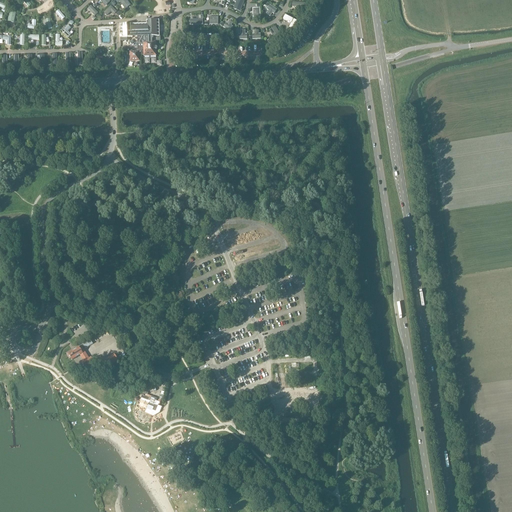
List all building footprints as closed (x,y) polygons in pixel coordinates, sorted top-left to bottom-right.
[(8,8),(7,10),(24,13),(25,11),(26,10),(27,10),(28,9),(30,9),(32,9),(34,9),(35,8),(29,0),(17,0),(10,6),(8,8)] [(113,3),(110,0),(93,0),(90,3),(100,14),(111,4),(113,3)] [(115,0),(113,3),(111,4),(125,18),(128,18),(132,11),(131,10),(131,9),(132,8),(132,7),(133,7),(134,7),(128,0),(115,0)] [(182,0),(180,0),(181,6),(182,7),(182,8),(183,8),(184,8),(186,8),(189,8),(198,7),(199,7),(200,6),(201,6),(202,6),(202,5),(203,5),(204,5),(204,4),(205,3),(205,2),(205,0),(182,0)] [(226,0),(209,0),(209,3),(209,5),(210,6),(211,6),(216,7),(223,9),(226,0)] [(246,0),(245,0),(226,0),(223,9),(234,14),(237,15),(238,16),(240,16),(241,15),(242,15),(243,13),(244,10),(245,5),(246,0)] [(259,4),(268,22),(270,21),(273,20),(276,18),(278,15),(281,12),(282,9),(269,0),(263,0),(262,2),(259,4)] [(269,0),(282,9),(283,7),(284,4),(285,0),(269,0)] [(287,8),(285,13),(296,22),(301,11),(304,2),(295,0),(289,0),(289,3),(287,8)] [(0,2),(0,12),(6,13),(7,10),(8,8),(10,6),(0,2)] [(69,18),(58,3),(49,11),(54,32),(56,32),(58,30),(69,18)] [(90,3),(81,11),(81,12),(80,13),(80,14),(81,14),(81,15),(82,16),(83,17),(84,18),(85,19),(86,20),(87,20),(88,20),(89,20),(92,20),(94,20),(100,14),(90,3)] [(268,22),(259,4),(250,3),(246,16),(246,19),(247,21),(249,22),(255,24),(260,24),(265,24),(268,22)] [(100,14),(94,20),(125,18),(111,4),(100,14)] [(7,10),(6,13),(3,26),(3,33),(13,33),(20,33),(22,19),(25,17),(25,16),(24,14),(24,13),(7,10)] [(207,10),(203,11),(204,25),(218,26),(218,11),(214,10),(207,10)] [(54,32),(49,11),(45,13),(44,14),(43,14),(41,15),(39,16),(38,16),(37,32),(40,32),(54,32)] [(203,11),(188,13),(189,25),(204,25),(203,11)] [(221,12),(218,11),(218,26),(224,28),(228,31),(234,18),(227,14),(221,12)] [(280,19),(275,23),(284,37),(296,22),(285,13),(283,16),(280,19)] [(37,32),(38,16),(34,17),(31,17),(29,17),(26,17),(25,17),(22,19),(20,33),(26,32),(37,32)] [(71,17),(69,18),(58,30),(75,47),(76,46),(77,45),(77,44),(77,43),(78,42),(78,41),(78,33),(78,28),(78,27),(78,26),(71,17)] [(236,19),(234,18),(228,31),(237,38),(244,39),(248,25),(236,19)] [(159,38),(159,21),(148,21),(148,26),(131,27),(131,25),(120,25),(120,26),(120,39),(127,39),(127,37),(133,37),(137,37),(137,51),(132,51),(132,50),(130,50),(130,51),(129,51),(129,61),(139,61),(139,55),(143,55),(143,56),(156,56),(156,52),(156,50),(157,49),(157,48),(156,47),(156,38),(159,38)] [(284,37),(275,23),(271,26),(266,28),(262,28),(263,38),(264,39),(269,45),(284,37)] [(80,46),(80,48),(92,52),(95,48),(95,25),(90,25),(87,25),(85,25),(84,26),(83,27),(82,28),(82,29),(80,46)] [(252,27),(248,25),(244,39),(254,40),(264,39),(263,38),(262,28),(258,28),(252,27)] [(54,32),(54,50),(62,49),(68,49),(71,49),(72,49),(73,48),(74,48),(75,47),(58,30),(56,32),(54,32)] [(12,50),(13,33),(3,33),(0,32),(0,50),(7,51),(7,50),(12,50)] [(20,33),(13,33),(12,50),(26,50),(26,32),(20,33)] [(37,32),(26,32),(26,50),(40,50),(40,32),(37,32)] [(40,32),(40,50),(54,50),(54,32),(40,32)] [(72,66),(86,66),(86,57),(88,51),(80,48),(77,51),(75,52),(72,52),(72,66)] [(72,52),(59,53),(59,67),(72,66),(72,52)] [(34,53),(21,54),(22,68),(34,68),(34,53)] [(46,53),(34,53),(34,68),(46,67),(46,53)] [(59,53),(46,53),(46,67),(59,67),(59,53)] [(9,54),(0,54),(0,68),(9,68),(9,54)] [(21,54),(9,54),(9,68),(22,68),(21,54)] [(85,349),(93,344),(90,339),(82,344),(85,349)] [(89,358),(81,346),(79,347),(78,347),(67,354),(72,361),(80,356),(84,361),(81,363),(84,367),(93,361),(91,357),(89,358)] [(118,360),(114,355),(102,362),(106,368),(118,361),(117,360),(118,360)] [(149,402),(147,408),(156,412),(159,403),(156,401),(150,399),(149,402)]
